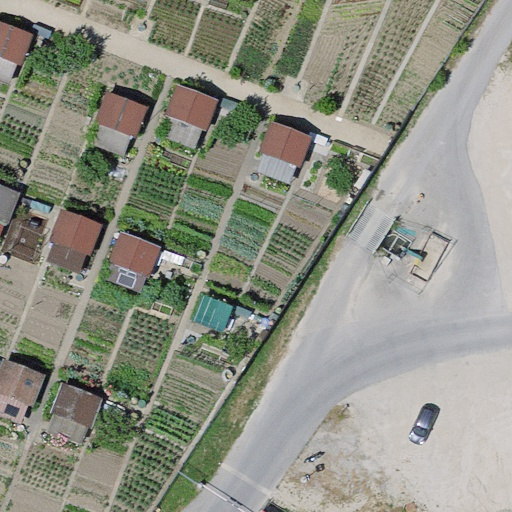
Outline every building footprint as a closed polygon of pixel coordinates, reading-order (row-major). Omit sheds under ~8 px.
[(0,26),(0,57),(27,68),(38,40),(0,26)] [(188,94),(177,123),(213,137),(225,108),(188,94)] [(115,100),(105,128),(143,142),(153,114),(115,100)] [(282,129),(272,155),(308,169),(318,143),(282,129)] [(0,190),(0,225),(15,231),(27,201),(0,190)] [(70,218),(59,246),(100,263),(111,235),(70,218)] [(130,238),(118,267),(157,282),(168,252),(130,238)] [(207,300),(197,328),(220,337),(231,309),(207,300)] [(12,367),(1,393),(39,408),(50,382),(12,367)] [(108,408),(67,393),(58,416),(99,431),(108,408)]
